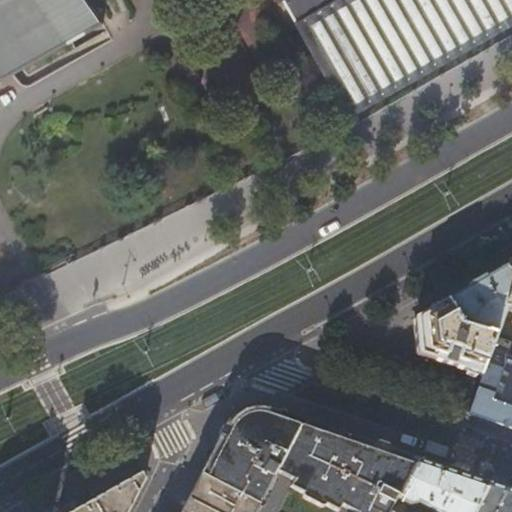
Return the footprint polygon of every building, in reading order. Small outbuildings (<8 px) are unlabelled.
[(0,0),(0,80),(98,26),(80,0),(0,0)] [(511,26),(511,0),(281,0),(277,3),(346,124),(511,26)] [(511,264),(506,268),(511,279),(511,289),(502,316),(511,319),(511,264)] [(477,285),(448,301),(460,324),(495,337),(495,335),(502,316),(511,289),(511,279),(506,268),(477,285)] [(460,324),(448,301),(442,305),(419,318),(422,358),(480,377),(489,353),(495,337),(460,324)] [(511,360),(489,353),(480,377),(511,387),(511,360)] [(511,430),(511,387),(480,377),(468,415),(487,422),(511,430)] [(257,511),(277,473),(289,479),(293,481),(290,486),(338,511),(341,505),(352,510),(355,511),(391,511),(418,461),(403,456),(382,449),(342,435),(315,426),(299,420),(290,418),(279,414),(268,411),(253,412),(232,424),(226,428),(221,438),(217,445),(209,459),(190,496),(181,511),(257,511)] [(475,511),(489,486),(459,475),(418,461),(391,511),(475,511)] [(100,498),(81,508),(74,511),(128,511),(133,503),(145,480),(142,474),(100,498)] [(511,511),(511,493),(494,488),(489,486),(475,511),(511,511)] [(53,511),(74,511),(81,508),(76,498),(53,511)]
